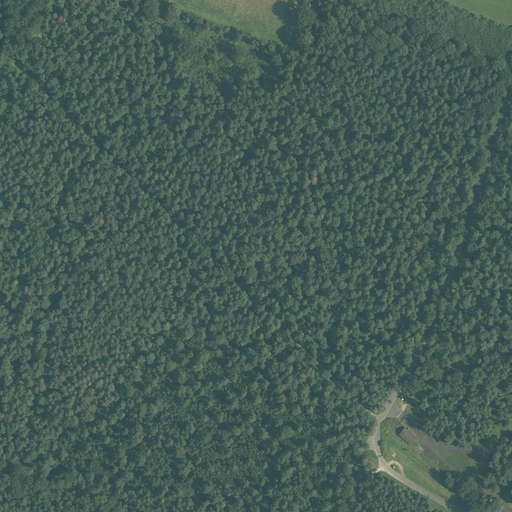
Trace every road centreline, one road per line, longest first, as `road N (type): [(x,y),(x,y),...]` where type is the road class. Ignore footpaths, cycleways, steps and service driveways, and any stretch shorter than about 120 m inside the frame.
road 1 (unknown): [(0,38),(379,422)]
road 2 (unclassified): [(511,97),(433,321),(398,388)]
road 3 (track): [(194,242),(158,330),(61,429)]
road 4 (track): [(379,422),(237,285)]
road 5 (track): [(194,242),(86,133)]
road 6 (unknown): [(511,329),(398,388)]
